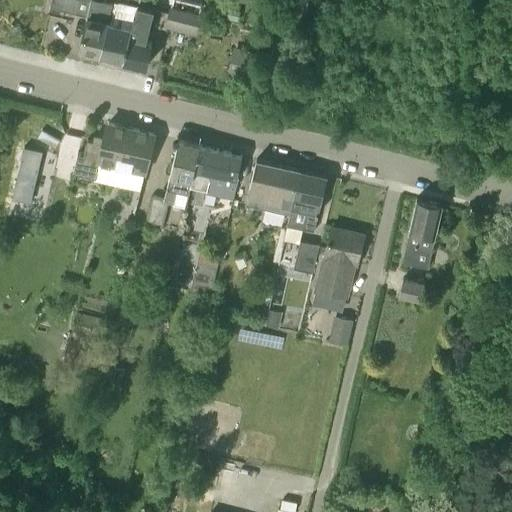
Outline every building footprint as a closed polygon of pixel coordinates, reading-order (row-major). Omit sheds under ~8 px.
[(86,18),(88,11),(102,15),(103,11),(111,13),(114,2),(104,0),(52,0),(50,11),(61,13),(61,11),(86,18)] [(123,61),(136,6),(137,4),(138,0),(104,0),(114,2),(111,13),(101,56),(123,61)] [(154,9),(137,4),(136,6),(123,61),(146,67),(151,43),(145,41),(154,9)] [(287,4),(282,31),(299,34),(304,7),(287,4)] [(200,13),(171,5),(171,7),(166,24),(195,32),(200,13)] [(101,56),(111,13),(103,11),(102,15),(88,11),(86,18),(78,51),(101,56)] [(227,72),(245,77),(252,50),(234,46),(227,72)] [(154,134),(128,128),(108,123),(103,143),(88,139),(84,154),(78,153),(73,171),(140,190),(154,134)] [(189,189),(200,145),(178,140),(164,197),(152,196),(146,225),(162,229),(168,202),(173,203),(173,205),(185,208),(190,189),(189,189)] [(189,189),(190,189),(207,191),(209,183),(223,187),(220,196),(231,199),(242,156),(200,145),(189,189)] [(24,147),(12,199),(30,203),(42,151),(24,147)] [(290,214),(301,170),(256,159),(245,205),(289,214),(290,214)] [(290,214),(289,214),(284,240),(299,243),(302,230),(313,232),(327,176),(301,170),(290,214)] [(442,205),(416,198),(401,262),(427,267),(442,205)] [(331,227),(326,246),(315,290),(349,298),(364,235),(331,227)] [(301,240),(293,268),(314,274),(322,246),(301,240)] [(211,294),(217,266),(197,261),(190,289),(211,294)] [(427,284),(402,278),(398,296),(422,302),(427,284)] [(131,333),(140,297),(124,293),(115,329),(131,333)] [(270,309),(266,325),(278,328),(282,311),(270,309)] [(77,311),(71,331),(105,338),(109,318),(77,311)] [(356,320),(355,320),(336,316),(330,341),(350,346),(356,320)]
